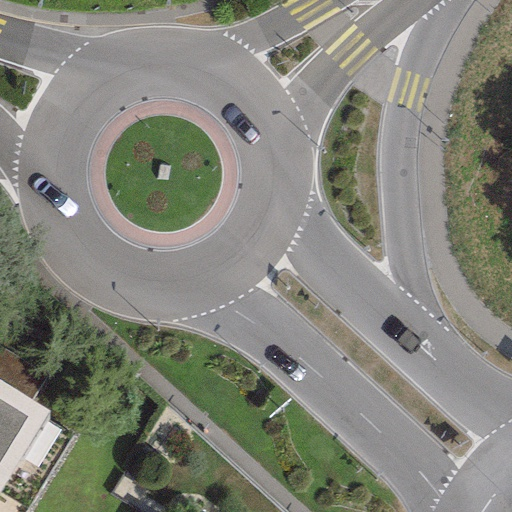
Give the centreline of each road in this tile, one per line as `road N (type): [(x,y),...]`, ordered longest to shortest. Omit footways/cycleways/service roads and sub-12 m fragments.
road 1 (primary): [(215,285),(459,511)]
road 2 (tertiary): [(348,284),(346,156),(412,2)]
road 3 (tertiary): [(272,173),(348,63),(412,2)]
road 4 (primary): [(45,202),(56,237),(78,267),(108,288),(143,299),(180,298),(215,285)]
road 5 (primary): [(511,416),(348,284)]
road 6 (tertiary): [(343,0),(197,78)]
road 7 (primary): [(125,77),(73,110),(56,135),(45,202)]
road 8 (primary): [(125,77),(0,44)]
road 9 (primary): [(272,173),(248,115),(197,78)]
